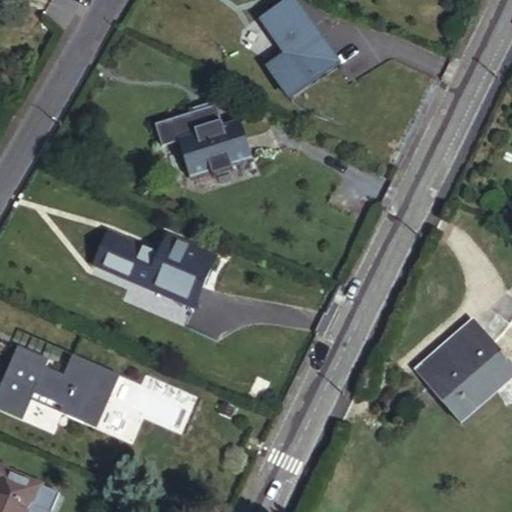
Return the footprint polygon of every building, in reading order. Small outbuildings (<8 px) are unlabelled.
[(332,68),(289,3),(258,24),(280,57),(265,67),(285,98),(332,68)] [(247,155),(233,120),(176,143),(192,178),(247,155)] [(160,258),(109,237),(97,268),(195,306),(213,259),(166,240),(160,258)] [(459,349),(422,380),(463,426),(511,382),(511,364),(494,344),(500,338),(506,331),(508,326),(509,323),(488,311),(453,342),(459,349)] [(49,362),(18,348),(0,390),(0,409),(24,420),(34,396),(63,408),(58,417),(96,433),(120,378),(75,358),(66,378),(46,369),(49,362)] [(0,511),(50,511),(59,492),(0,465),(0,511)]
